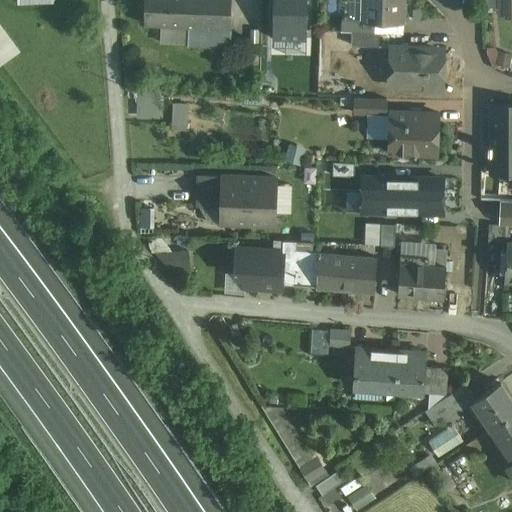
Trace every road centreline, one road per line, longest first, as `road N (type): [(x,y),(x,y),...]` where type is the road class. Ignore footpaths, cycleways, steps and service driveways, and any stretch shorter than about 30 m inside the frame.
road 1 (residential): [(173,309),(476,326),(511,341)]
road 2 (residential): [(109,0),(129,246),(173,309)]
road 3 (motorway): [(187,511),(0,249)]
road 4 (residential): [(173,309),(306,511)]
road 5 (residential): [(476,83),(473,202),(483,227),(477,312)]
road 6 (motorway): [(0,335),(125,511)]
